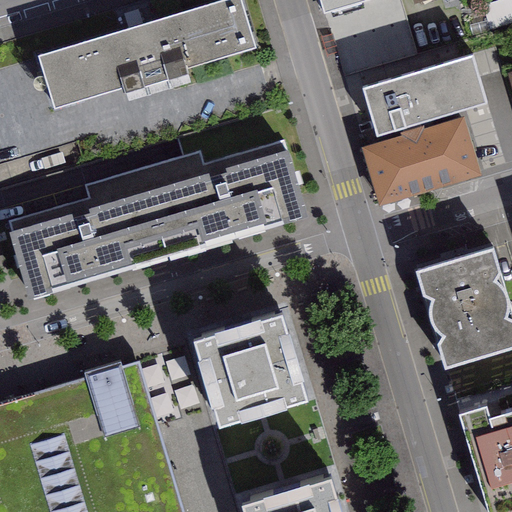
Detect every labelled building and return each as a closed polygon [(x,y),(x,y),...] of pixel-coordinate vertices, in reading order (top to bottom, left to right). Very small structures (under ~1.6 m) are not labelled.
[(314,0),(320,21),(371,7),(369,0),(314,0)] [(409,0),(412,10),(446,0),(409,0)] [(511,0),(502,0),(483,6),(491,33),(511,26),(511,0)] [(239,3),(137,34),(155,94),(190,83),(188,77),(255,56),(239,3)] [(125,103),(155,94),(137,34),(38,64),(55,117),(123,96),(125,103)] [(485,112),(471,65),(362,97),(376,144),(485,112)] [(481,180),(463,122),(361,154),(378,211),(481,180)] [(199,152),(139,170),(167,266),(307,225),(283,142),(203,166),(199,152)] [(28,307),(167,266),(139,170),(85,185),(89,199),(8,222),(13,240),(9,241),(28,307)] [(511,320),(491,250),(413,273),(444,378),(511,358),(511,320)] [(312,418),(283,318),(188,345),(216,445),(312,418)] [(181,511),(139,367),(122,373),(120,368),(85,378),(87,383),(0,409),(0,511),(181,511)] [(487,415),(459,423),(485,511),(511,511),(511,422),(491,428),(487,415)] [(336,511),(331,492),(263,511),(336,511)]
